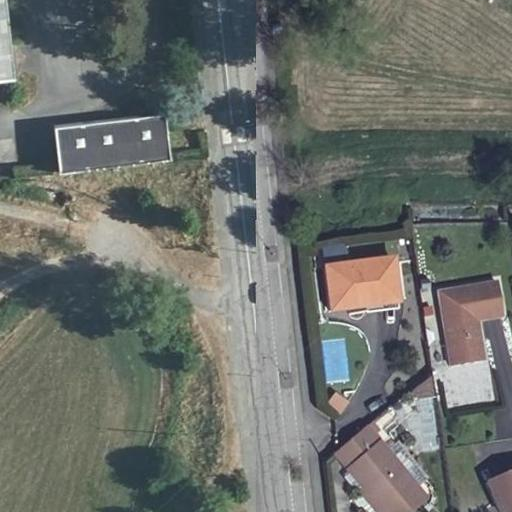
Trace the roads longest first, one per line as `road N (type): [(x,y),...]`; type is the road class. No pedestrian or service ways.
road 1 (residential): [(289,511),(229,0)]
road 2 (track): [(0,207),(106,231),(263,291)]
